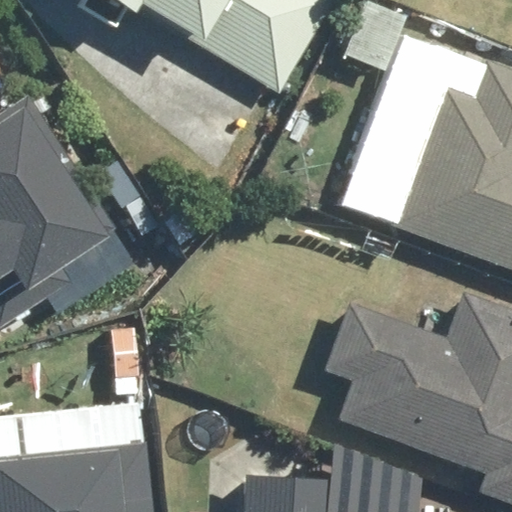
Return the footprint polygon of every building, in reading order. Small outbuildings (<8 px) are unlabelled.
[(118,0),(280,94),(335,0),(118,0)] [(378,0),(359,0),(335,53),(382,74),(410,15),(378,0)] [(390,222),(411,229),(511,267),(511,71),(482,61),(471,94),(440,83),(390,222)] [(0,325),(70,282),(58,263),(108,230),(24,101),(0,117),(0,325)] [(445,337),(345,304),(323,370),(352,380),(337,419),(484,475),(478,492),(511,504),(511,311),(461,293),(445,337)] [(151,511),(150,498),(147,499),(142,446),(0,458),(0,511),(151,511)] [(326,511),(328,479),(242,474),(239,511),(326,511)]
